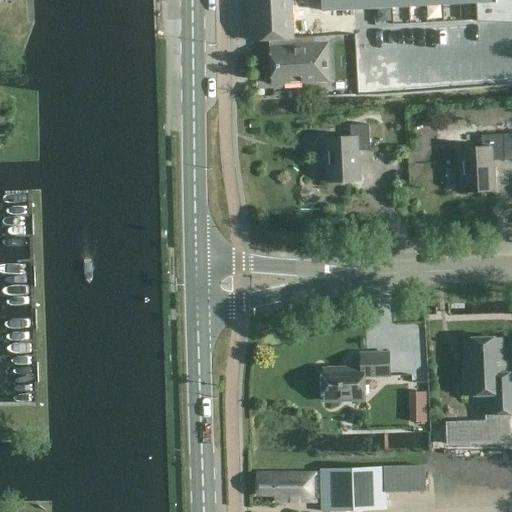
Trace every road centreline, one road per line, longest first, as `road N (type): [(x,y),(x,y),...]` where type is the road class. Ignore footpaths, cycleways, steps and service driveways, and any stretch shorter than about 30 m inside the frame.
road 1 (primary): [(194,263),(191,0)]
road 2 (primary): [(202,511),(195,304)]
road 3 (unclassified): [(318,278),(511,268)]
road 4 (unclassified): [(195,304),(246,302),(318,278)]
road 5 (unclassified): [(318,278),(288,266),(194,263)]
